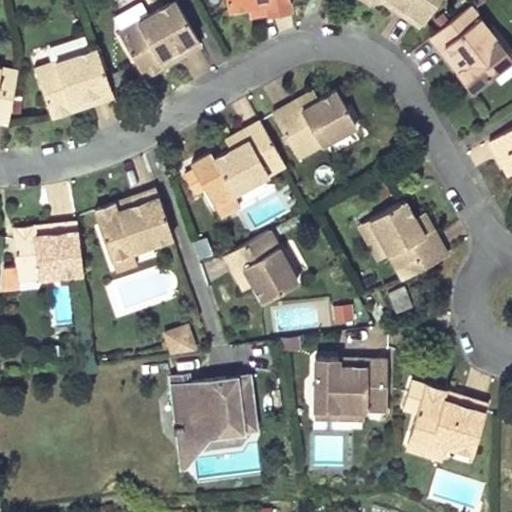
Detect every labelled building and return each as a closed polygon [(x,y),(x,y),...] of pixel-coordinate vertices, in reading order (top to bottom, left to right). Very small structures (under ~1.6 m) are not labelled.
[(169,0),(117,30),(142,76),(170,60),(199,43),(175,0),(169,0)] [(223,0),(225,10),(246,5),(263,2),(265,14),(272,13),(288,10),(286,0),(223,0)] [(394,0),(392,3),(400,8),(419,22),(434,0),(394,0)] [(265,14),(263,2),(246,5),(248,17),(265,14)] [(469,3),(430,34),(446,55),(451,52),(461,64),(456,68),(459,72),(471,87),(510,56),(469,3)] [(36,66),(52,116),(65,111),(73,108),(70,100),(84,95),(87,103),(112,94),(96,45),(36,66)] [(451,52),(446,55),(456,68),(461,64),(451,52)] [(16,71),(0,67),(0,121),(6,123),(16,71)] [(289,102),(271,112),(297,156),(356,125),(336,88),(318,98),(300,108),(295,99),(289,102)] [(313,89),(295,99),(300,108),(318,98),(313,89)] [(84,95),(70,100),(73,108),(87,103),(84,95)] [(215,156),(213,157),(233,193),(284,165),(259,119),(243,128),(249,137),(229,148),(223,152),(215,156)] [(511,126),(496,136),(489,139),(498,156),(507,151),(511,159),(511,126)] [(243,128),(224,139),(229,148),(249,137),(243,128)] [(213,157),(215,156),(211,150),(192,162),(195,167),(184,173),(194,191),(205,185),(215,203),(233,193),(213,157)] [(511,159),(507,151),(498,156),(507,171),(511,168),(511,159)] [(118,208),(115,200),(94,208),(111,256),(130,249),(172,234),(155,186),(129,196),(131,203),(118,208)] [(240,206),(233,193),(215,203),(222,216),(240,206)] [(124,197),(115,200),(118,208),(131,203),(129,196),(124,197)] [(413,214),(404,197),(367,218),(387,253),(401,277),(447,252),(432,227),(423,232),(413,214)] [(422,209),(413,214),(423,232),(432,227),(422,209)] [(387,253),(367,218),(355,225),(375,260),(387,253)] [(81,270),(76,220),(48,222),(48,231),(35,231),(34,224),(11,226),(15,277),(81,270)] [(48,222),(34,224),(35,231),(48,231),(48,222)] [(268,228),(223,253),(233,271),(242,265),(252,283),(261,299),(297,279),(268,228)] [(134,262),(130,249),(111,256),(115,269),(134,262)] [(242,265),(233,271),(242,288),(252,283),(242,265)] [(354,302),(332,303),(333,321),(355,319),(354,302)] [(164,331),(166,336),(186,330),(184,324),(164,331)] [(186,330),(166,336),(171,350),(192,347),(186,330)] [(339,357),(313,357),(312,409),(364,409),(386,409),(386,357),(354,357),(354,364),(339,364),(339,357)] [(209,432),(255,426),(248,373),(213,378),(188,381),(182,381),(181,374),(170,375),(176,425),(200,443),(209,432)] [(445,390),(424,384),(410,380),(402,408),(416,412),(410,434),(446,444),(473,451),(486,401),(468,396),(459,394),(457,401),(443,397),(445,390)] [(459,394),(445,390),(443,397),(457,401),(459,394)] [(363,419),(364,409),(312,409),(312,418),(363,419)] [(200,443),(176,425),(181,465),(183,464),(200,443)] [(446,444),(410,434),(407,448),(442,457),(446,444)]
